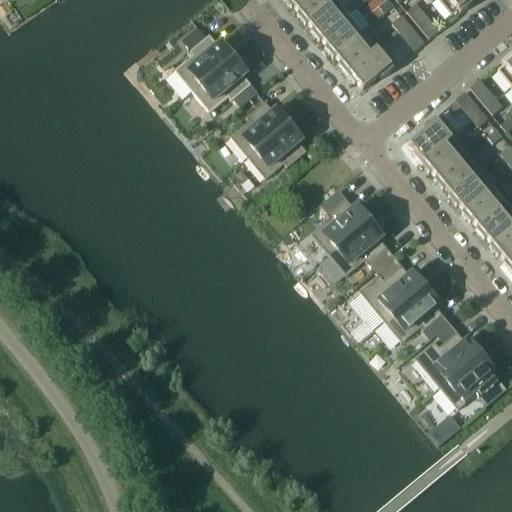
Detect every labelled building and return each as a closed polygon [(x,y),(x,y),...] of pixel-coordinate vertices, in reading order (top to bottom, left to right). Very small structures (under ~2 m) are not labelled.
[(302,0),(282,0),(281,1),(289,11),(302,0)] [(336,0),(302,0),(289,11),(290,12),(292,10),(297,16),(295,18),(303,28),(336,0)] [(334,3),(337,0),(336,0),(303,28),(304,28),(306,27),(311,33),(309,35),(317,44),(347,19),(334,3)] [(438,0),(436,3),(450,19),(456,14),(458,17),(470,7),(467,4),(472,0),(438,0)] [(392,10),(386,2),(377,10),(383,17),(392,10)] [(421,15),(415,7),(405,16),(411,23),(421,15)] [(366,30),(368,29),(354,13),(347,19),(317,44),(317,45),(319,43),(325,49),(323,51),(331,61),(367,31),(366,30)] [(437,35),(421,15),(411,23),(427,43),(437,35)] [(406,26),(400,19),(390,28),(396,35),(406,26)] [(423,47),(406,26),(396,35),(413,55),(423,47)] [(205,41),(196,31),(180,44),(189,54),(188,55),(191,59),(173,74),(190,95),(232,60),(225,52),(223,54),(217,46),(215,48),(208,39),(205,41)] [(381,47),(367,31),(331,61),(333,60),(339,66),(337,68),(345,77),(381,47)] [(395,64),(381,47),(345,77),(353,87),(355,85),(361,93),(377,79),(380,82),(391,72),(389,69),(395,64)] [(511,89),(511,58),(511,57),(499,66),(502,69),(495,74),(510,91),(511,89)] [(249,88),(241,79),(243,78),(237,70),(239,69),(232,60),(190,95),(208,117),(227,101),(230,105),(249,88)] [(495,104),(478,84),(468,92),(485,112),(495,104)] [(480,116),(463,96),(454,104),(470,124),(480,116)] [(500,111),(495,104),(485,112),(490,119),(500,111)] [(288,127),(281,119),(279,121),(273,113),(271,115),(263,105),(244,122),(247,125),(228,141),(246,162),(288,127)] [(486,123),(480,116),(470,124),(476,131),(486,123)] [(455,137),(441,120),(435,125),(432,122),(421,131),(423,134),(407,148),(413,156),(411,157),(419,167),(455,137)] [(511,130),(511,126),(508,121),(499,129),(505,136),(511,130)] [(295,136),(288,127),(246,162),(264,183),(282,168),(285,172),(305,155),(297,146),(299,145),(293,137),(295,136)] [(500,140),(494,133),(485,140),(491,148),(500,140)] [(469,154),(455,137),(419,167),(427,177),(429,175),(434,181),(432,183),(433,183),(469,154)] [(511,158),(511,154),(508,149),(499,157),(505,164),(511,158)] [(483,170),(469,154),(433,183),(441,193),(443,192),(448,198),(446,200),(447,200),(483,170)] [(497,187),(483,170),(447,200),(455,210),(457,208),(462,214),(460,216),(461,217),(497,187)] [(511,203),(497,187),(461,217),(469,226),(471,225),(476,231),(474,233),(511,203)] [(368,224),(362,216),(360,217),(353,210),(352,212),(344,202),(324,218),(328,222),(309,238),(326,259),(368,224)] [(511,230),(511,217),(505,209),(511,204),(511,203),(474,233),(482,243),(484,241),(490,248),(488,249),(488,250),(490,248),(511,230)] [(375,232),(368,224),(326,259),(344,280),(363,265),(366,268),(385,252),(378,243),(379,241),(373,234),(375,232)] [(511,230),(490,248),(488,250),(496,260),(498,258),(504,265),(511,258),(511,230)] [(511,258),(504,265),(502,267),(510,276),(511,275),(511,274),(511,258)] [(377,279),(357,295),(364,305),(382,326),(424,291),(417,283),(415,284),(409,277),(407,278),(400,269),(382,284),(377,279)] [(431,299),(424,291),(382,326),(400,347),(418,331),(422,335),(441,319),(433,310),(435,308),(429,301),(431,299)] [(471,351),(464,344),(463,345),(455,336),(438,351),(432,344),(412,362),(438,393),(480,358),(473,349),(471,351)] [(480,358),(438,393),(460,419),(481,402),(476,398),(494,383),(488,375),(490,374),(484,366),(486,365),(480,358)] [(456,419),(444,429),(451,437),(463,427),(456,419)]
